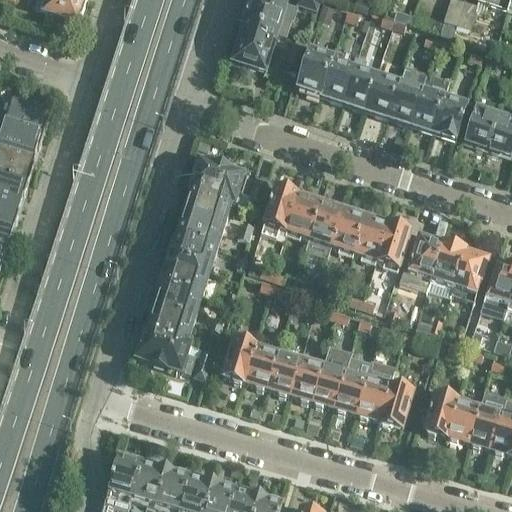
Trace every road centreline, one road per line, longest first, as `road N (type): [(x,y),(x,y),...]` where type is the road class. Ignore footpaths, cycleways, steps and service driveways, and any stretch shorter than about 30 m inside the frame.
road 1 (residential): [(470,511),(108,402),(123,327),(193,112)]
road 2 (primary): [(25,511),(188,0)]
road 3 (primary): [(150,0),(0,458)]
road 4 (residential): [(511,218),(193,112)]
road 5 (residential): [(94,82),(0,366)]
